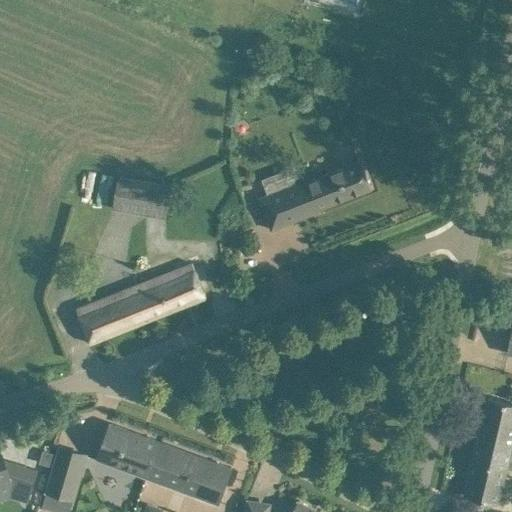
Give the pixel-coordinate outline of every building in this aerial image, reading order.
[(318,208),(324,206),(372,187),(361,159),(300,183),(299,181),(259,196),(272,228),(319,210),(318,208)] [(116,207),(167,215),(173,181),(122,172),(116,207)] [(206,296),(192,262),(77,308),(83,324),(90,342),(206,296)] [(369,343),(363,329),(353,333),(347,335),(353,349),(369,343)] [(511,401),(488,396),(478,441),(511,449),(511,445),(511,401)] [(99,457),(148,475),(161,440),(112,422),(99,457)] [(148,475),(218,501),(230,466),(161,440),(148,475)] [(507,468),(511,449),(478,441),(465,495),(499,503),(503,483),(507,468)] [(74,497),(88,453),(61,445),(48,490),(74,497)] [(32,488),(9,481),(3,459),(0,450),(0,449),(0,497),(12,494),(28,499),(32,488)] [(43,449),(39,462),(49,465),(53,452),(43,449)] [(47,489),(42,506),(62,511),(69,511),(74,497),(48,490),(47,489)] [(292,511),(325,511),(298,499),(292,511)] [(269,511),(270,505),(247,501),(245,511),(269,511)] [(160,511),(162,508),(146,502),(142,511),(160,511)]
